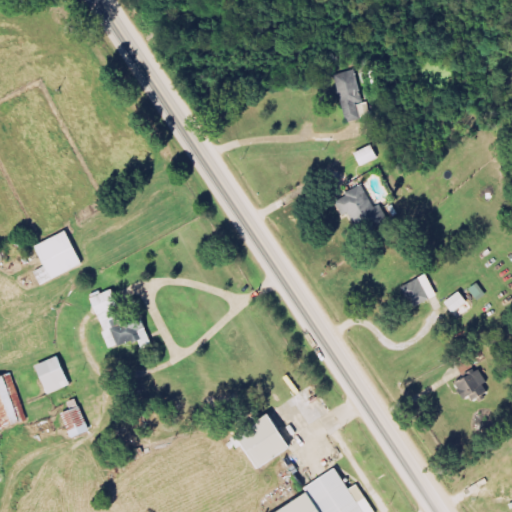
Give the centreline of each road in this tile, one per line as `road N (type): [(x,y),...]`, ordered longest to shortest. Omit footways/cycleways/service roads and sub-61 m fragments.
road 1 (primary): [(299,294),(99,0)]
road 2 (primary): [(440,511),(299,294)]
